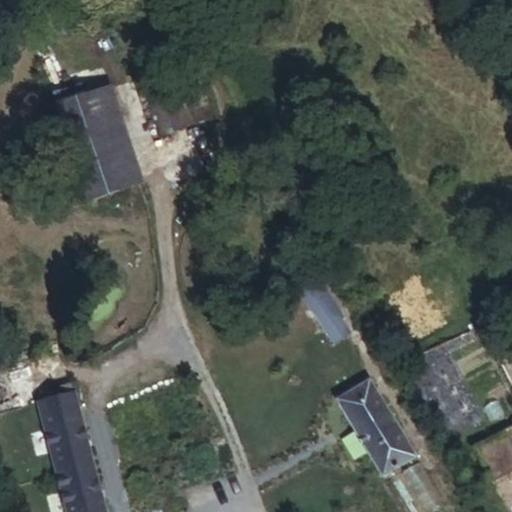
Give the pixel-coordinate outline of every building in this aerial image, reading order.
[(198,75),(150,91),(166,138),(214,122),(198,75)] [(114,95),(99,100),(124,191),(140,186),(114,95)] [(99,100),(60,111),(85,202),(124,191),(99,100)] [(347,338),(317,290),(304,298),(334,346),(347,338)] [(415,458),(368,383),(337,403),(384,478),(415,458)] [(40,404),(68,511),(104,511),(74,395),(40,404)] [(511,425),(467,450),(488,487),(511,473),(511,425)]
